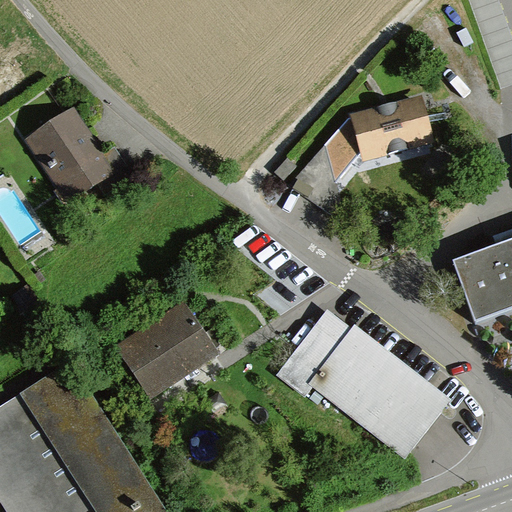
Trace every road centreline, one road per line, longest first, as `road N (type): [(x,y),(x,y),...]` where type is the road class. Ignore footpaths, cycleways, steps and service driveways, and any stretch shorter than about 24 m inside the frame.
road 1 (residential): [(16,0),(70,61),(178,155),(438,348),(511,423)]
road 2 (track): [(419,0),(231,196)]
